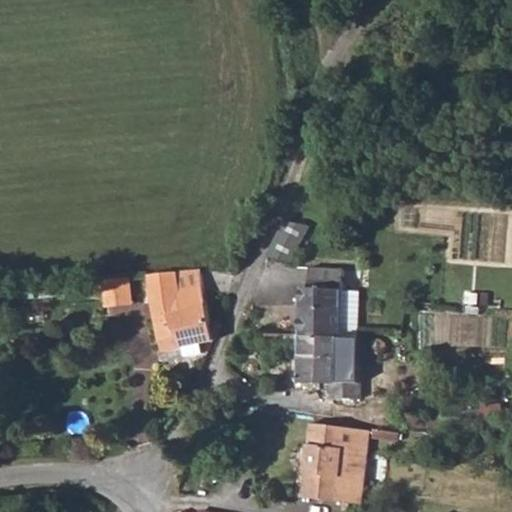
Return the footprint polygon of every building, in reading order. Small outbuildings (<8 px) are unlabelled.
[(284,224),(269,256),(295,266),(310,231),(307,230),(309,224),(308,219),(302,217),(297,218),(294,221),(292,226),(284,224)] [(310,287),(308,336),(346,339),(348,270),(318,269),(317,286),(310,287)] [(175,273),(153,274),(154,311),(162,344),(181,339),(182,348),(200,346),(215,343),(203,290),(179,296),(175,273)] [(197,273),(175,273),(179,296),(203,290),(197,273)] [(134,275),(108,277),(111,302),(136,300),(134,275)] [(346,339),(308,336),(307,383),(344,384),(346,339)] [(181,339),(162,344),(165,354),(182,348),(181,339)] [(376,360),(378,360),(383,360),(386,358),(388,353),(388,348),(386,345),(383,342),(380,341),(375,342),(372,345),(370,348),(370,351),(370,354),(373,357),(376,360)] [(200,346),(182,348),(185,361),(201,357),(200,346)] [(348,424),(314,420),(303,495),(360,501),(367,426),(348,424)]
